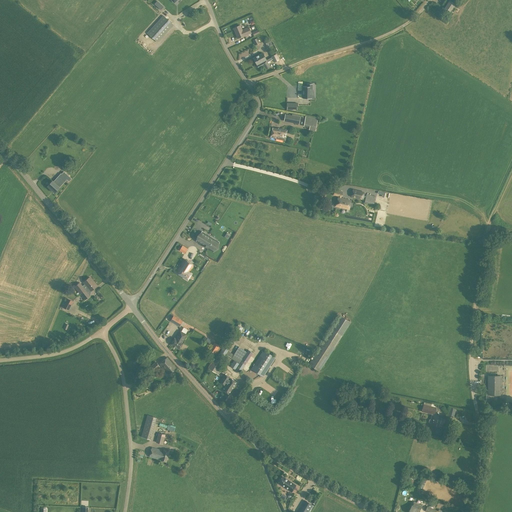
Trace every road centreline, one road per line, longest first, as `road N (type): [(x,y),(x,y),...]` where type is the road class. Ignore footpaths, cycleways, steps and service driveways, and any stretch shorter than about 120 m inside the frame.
road 1 (unclassified): [(131,304),(258,108),(205,0)]
road 2 (unknown): [(245,81),(376,36),(431,1)]
road 3 (tertiary): [(131,304),(0,149)]
road 4 (tertiary): [(257,443),(131,304)]
road 5 (unclassified): [(125,511),(124,387),(102,330)]
road 6 (unclassified): [(467,511),(478,439),(469,334)]
road 7 (track): [(469,334),(484,232),(511,167)]
road 8 (tertiary): [(374,511),(257,443)]
